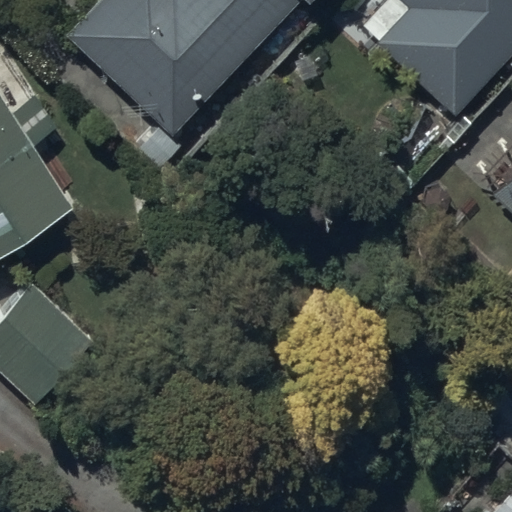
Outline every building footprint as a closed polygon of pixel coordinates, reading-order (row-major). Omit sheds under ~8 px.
[(303,0),(307,3),(309,0),(96,0),(65,33),(170,132),(295,0),(303,0)] [(511,0),(386,0),(360,29),(453,112),(511,47),(511,0)] [(0,254),(74,206),(0,95),(0,254)] [(511,177),(498,193),(511,206),(511,177)] [(92,342),(29,285),(0,316),(0,374),(34,405),(92,342)] [(511,511),(511,494),(495,511),(511,511)]
